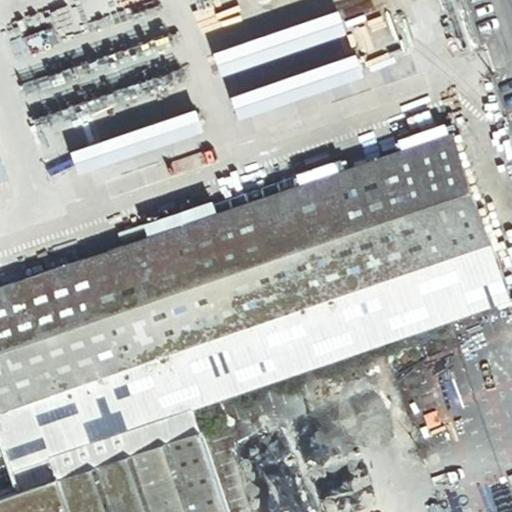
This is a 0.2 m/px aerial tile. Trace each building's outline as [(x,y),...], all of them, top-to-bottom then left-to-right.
[(0,413),(493,244),(455,134),(0,290),(0,413)] [(511,298),(493,244),(0,413),(0,429),(14,471),(192,409),(511,299),(511,298)] [(201,433),(192,409),(14,471),(21,491),(57,478),(59,482),(201,433)] [(227,511),(201,433),(59,482),(69,511),(227,511)] [(57,478),(21,491),(0,497),(0,511),(69,511),(59,482),(57,478)]
